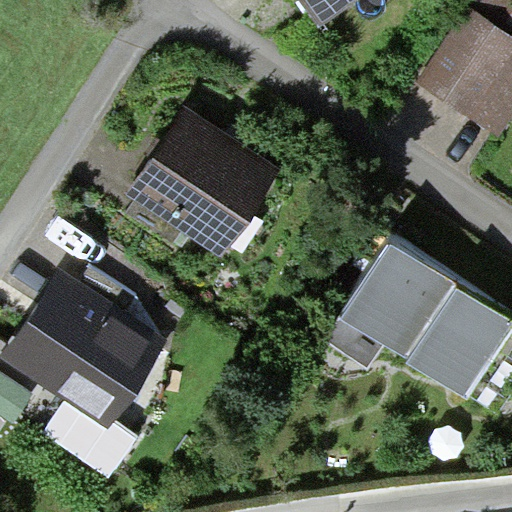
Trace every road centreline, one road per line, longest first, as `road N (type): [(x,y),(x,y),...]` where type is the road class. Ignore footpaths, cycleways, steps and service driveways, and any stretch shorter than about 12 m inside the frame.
road 1 (residential): [(511,231),(158,0)]
road 2 (residential): [(154,0),(0,232)]
road 3 (track): [(380,511),(511,493)]
